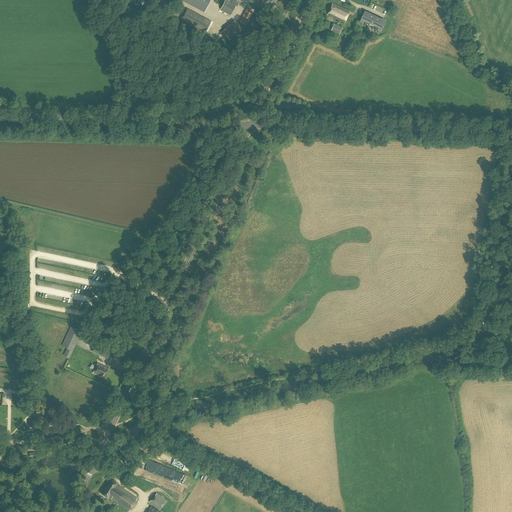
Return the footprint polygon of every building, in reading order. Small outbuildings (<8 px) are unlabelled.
[(165,12),(170,0),(146,0),(146,2),(165,12)] [(181,0),(205,12),(211,0),(181,0)] [(231,15),(236,6),(225,0),(220,10),(231,15)] [(345,23),(350,11),(333,3),(328,15),(345,23)] [(247,26),(255,11),(247,7),(239,22),(247,26)] [(204,34),(211,21),(187,9),(180,21),(204,34)] [(380,31),(385,21),(366,13),(361,23),(380,31)] [(231,39),(242,30),(234,20),(223,29),(223,30),(220,33),(227,42),(231,39)] [(339,35),(343,27),(334,23),(331,31),(339,35)] [(69,357),(76,343),(74,341),(79,331),(71,327),(62,345),(67,348),(64,355),(69,357)] [(107,359),(111,352),(95,345),(92,352),(107,359)] [(104,378),(109,368),(98,363),(93,373),(100,376),(99,376),(104,378)] [(137,498),(116,484),(117,483),(111,479),(102,494),(108,498),(108,497),(129,510),(137,498)] [(159,510),(166,501),(157,493),(149,502),(159,510)]
